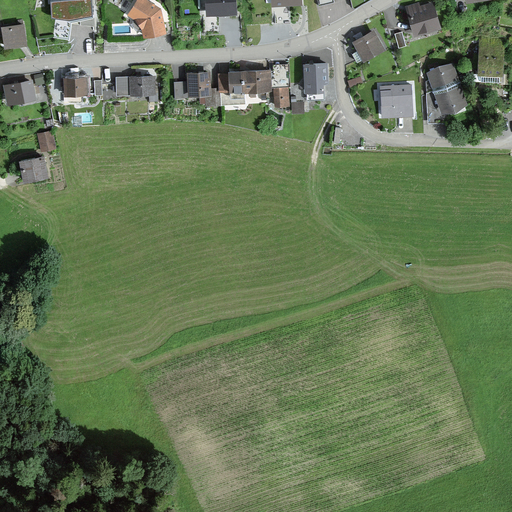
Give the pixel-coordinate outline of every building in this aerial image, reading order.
[(154,9),(155,7),(143,0),(137,0),(129,14),(137,20),(141,26),(144,36),(163,31),(159,13),(157,13),(154,9)] [(235,0),(206,0),(207,17),(236,15),(235,0)] [(90,1),(52,3),(53,19),(69,21),(91,17),(90,1)] [(417,5),(407,8),(414,33),(438,26),(431,5),(418,9),(417,5)] [(4,46),(25,43),(22,25),(1,28),(4,46)] [(378,42),(372,32),(355,42),(359,51),(355,52),(359,59),(363,57),(363,58),(381,48),(379,45),(381,44),(379,41),(378,42)] [(405,46),(401,32),(394,34),(398,48),(405,46)] [(480,73),(480,83),(498,84),(499,74),(501,74),(502,46),(501,46),(502,40),(480,39),(480,45),(479,45),(478,73),(480,73)] [(325,81),(325,64),(304,65),(305,82),(325,81)] [(435,90),(456,82),(450,67),(429,74),(431,79),(425,81),(425,93),(435,90)] [(268,70),(265,70),(228,72),(228,75),(218,75),(219,88),(220,88),(220,103),(237,102),(236,93),(243,93),(243,90),(269,89),(268,70)] [(220,88),(219,88),(208,88),(207,73),(188,74),(189,94),(205,93),(206,105),(220,104),(220,103),(220,88)] [(131,77),(131,82),(116,83),(116,94),(149,93),(149,101),(157,101),(156,92),(152,93),(152,76),(131,77)] [(85,94),(84,77),(64,78),(64,80),(61,80),(62,92),(65,92),(65,95),(68,94),(69,102),(82,102),(81,94),(85,94)] [(349,87),(361,83),(359,77),(347,81),(349,87)] [(101,95),(101,80),(93,80),(94,95),(101,95)] [(33,97),(29,81),(5,86),(8,102),(33,97)] [(175,98),(186,97),(185,82),(174,83),(175,98)] [(463,102),(456,82),(435,90),(442,110),(463,102)] [(395,111),(411,110),(410,85),(380,87),(381,116),(395,115),(395,111)] [(275,106),(283,105),(282,88),(274,89),(275,106)] [(306,103),(323,102),(323,91),(306,91),(306,103)] [(291,111),(303,111),(302,103),(291,103),(291,111)] [(54,123),(61,121),(58,106),(51,108),(54,123)] [(47,148),(52,147),(49,133),(39,135),(41,143),(46,142),(47,148)] [(42,156),(20,161),(24,181),(46,176),(42,156)] [(16,351),(22,347),(18,341),(13,345),(16,351)]
